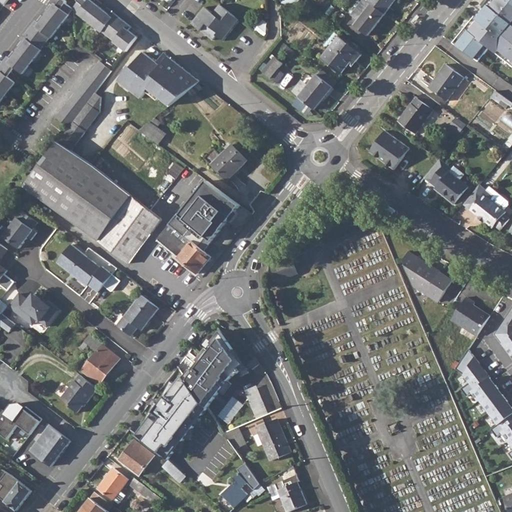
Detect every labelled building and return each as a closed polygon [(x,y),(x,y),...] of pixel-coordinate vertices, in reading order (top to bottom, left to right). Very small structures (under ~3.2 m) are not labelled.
[(0,102),(1,103),(19,81),(10,74),(17,66),(25,73),(45,48),(44,47),(52,37),(54,38),(72,14),(71,13),(75,8),(69,3),(68,1),(67,0),(65,0),(55,10),(25,40),(26,40),(12,57),(10,55),(0,67),(0,102)] [(38,20),(23,38),(25,40),(55,10),(65,0),(63,0),(62,0),(54,10),(52,8),(40,22),(38,20)] [(87,0),(79,0),(79,1),(80,3),(76,7),(81,11),(80,13),(103,32),(105,30),(116,40),(115,42),(127,52),(139,37),(130,29),(132,27),(113,12),(111,15),(97,4),(95,5),(87,0)] [(369,0),(368,0),(362,0),(350,16),(358,22),(356,25),(368,35),(385,13),(369,0)] [(369,0),(385,13),(395,0),(369,0)] [(511,0),(487,0),(486,2),(511,24),(511,0)] [(511,24),(486,2),(483,6),(485,8),(479,17),(476,15),(454,42),(478,60),(488,48),(511,65),(511,24)] [(240,21),(221,5),(214,14),(205,7),(192,24),(213,41),(217,36),(224,41),(240,21)] [(342,73),(349,64),(352,61),(355,64),(363,53),(335,32),(325,44),(330,48),(323,58),(342,73)] [(288,47),(285,51),(291,56),(294,52),(288,47)] [(121,81),(132,90),(134,87),(145,95),(147,92),(150,89),(161,98),(171,106),(202,82),(170,57),(162,66),(158,71),(154,67),(158,63),(152,58),(146,54),(134,69),(132,67),(121,81)] [(274,57),(262,71),(271,78),(282,64),(274,57)] [(56,117),(70,128),(114,71),(101,61),(56,117)] [(446,64),(429,88),(448,101),(464,78),(446,64)] [(317,74),(300,97),(315,109),(333,87),(317,74)] [(496,90),(491,96),(500,103),(502,99),(505,96),(496,90)] [(434,106),(437,101),(425,92),(421,97),(434,106)] [(431,108),(419,98),(417,97),(399,121),(416,134),(434,110),(431,108)] [(457,117),(448,129),(458,137),(468,125),(457,117)] [(151,122),(140,130),(160,145),(167,134),(157,126),(151,122)] [(373,148),(371,152),(395,169),(411,148),(386,130),(373,148)] [(60,142),(26,186),(129,263),(161,217),(97,166),(90,161),(60,142)] [(234,145),(215,163),(230,179),(249,160),(234,145)] [(446,164),(431,182),(437,187),(436,188),(455,204),(469,187),(460,180),(465,174),(454,165),(452,168),(446,164)] [(209,180),(181,215),(213,241),(242,204),(209,180)] [(487,190),(471,210),(493,227),(495,225),(501,230),(511,218),(505,213),(506,211),(491,199),(494,196),(487,190)] [(28,238),(32,240),(38,232),(33,229),(38,222),(24,211),(4,237),(20,249),(28,238)] [(213,241),(181,215),(179,213),(170,224),(204,252),(213,241)] [(204,252),(170,224),(158,239),(198,272),(211,258),(204,252)] [(8,250),(0,243),(0,284),(8,291),(15,282),(5,275),(7,271),(0,265),(0,256),(2,258),(8,250)] [(101,268),(72,244),(58,263),(88,286),(89,284),(99,293),(113,274),(103,266),(101,268)] [(416,285),(427,293),(440,271),(409,251),(404,259),(416,285)] [(291,258),(272,266),(278,281),(298,273),(291,258)] [(441,272),(440,271),(427,293),(439,301),(452,280),(441,273),(441,272)] [(10,307),(33,325),(38,319),(47,327),(60,311),(46,301),(45,302),(42,300),(34,294),(29,301),(20,293),(10,307)] [(159,308),(143,294),(126,316),(125,316),(118,325),(131,335),(138,326),(143,330),(159,308)] [(452,319),(477,335),(491,315),(481,309),(480,311),(472,306),(476,302),(467,297),(452,319)] [(16,324),(0,311),(0,324),(10,332),(16,324)] [(511,312),(497,334),(504,343),(506,342),(511,350),(510,351),(511,353),(511,312)] [(222,330),(186,378),(206,407),(226,380),(233,375),(242,371),(240,368),(246,364),(222,330)] [(91,335),(82,347),(94,357),(84,370),(101,384),(121,358),(91,335)] [(511,451),(509,453),(511,456),(511,407),(511,408),(505,400),(507,399),(503,394),(502,395),(496,388),(490,379),(491,378),(486,371),(485,372),(479,365),(480,364),(469,348),(456,369),(464,374),(470,382),(462,389),(467,397),(473,392),(478,402),(479,401),(499,424),(492,429),(497,437),(503,433),(511,444),(511,451)] [(256,356),(247,363),(250,367),(253,368),(260,363),(256,356)] [(99,389),(81,375),(63,399),(70,404),(71,406),(79,413),(88,401),(89,402),(99,389)] [(184,375),(160,407),(190,430),(207,408),(206,407),(186,378),(184,375)] [(248,388),(257,418),(270,414),(260,384),(248,388)] [(234,395),(220,416),(231,423),(245,403),(234,395)] [(16,421),(5,412),(0,417),(0,432),(9,439),(20,425),(32,434),(43,420),(27,407),(16,421)] [(144,426),(175,450),(190,430),(160,407),(144,426)] [(212,415),(203,421),(207,427),(211,424),(224,443),(222,444),(227,451),(229,454),(236,463),(243,458),(236,448),(225,433),(212,415)] [(258,427),(260,433),(264,443),(272,460),(291,452),(277,419),(258,427)] [(72,440),(51,424),(32,450),(53,466),(72,440)] [(239,427),(225,433),(236,448),(246,444),(239,427)] [(135,440),(120,460),(140,474),(155,455),(135,440)] [(186,475),(169,459),(163,466),(180,482),(186,475)] [(114,468),(99,488),(120,504),(126,495),(121,490),(129,479),(114,468)] [(34,490),(12,474),(0,489),(0,495),(18,510),(34,490)] [(295,475),(283,480),(269,486),(274,499),(282,496),(288,511),(307,504),(298,481),(300,480),(298,474),(295,475)] [(214,485),(222,493),(232,483),(224,475),(214,485)] [(163,499),(135,477),(131,483),(159,505),(163,499)] [(96,491),(80,511),(110,511),(108,510),(113,504),(96,491)] [(240,492),(222,509),(225,511),(230,511),(245,499),(240,492)]
